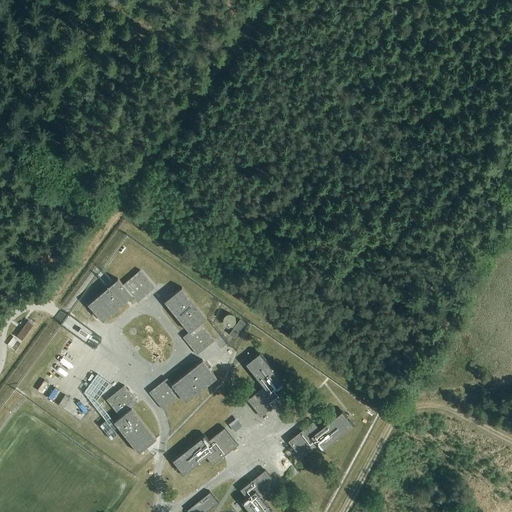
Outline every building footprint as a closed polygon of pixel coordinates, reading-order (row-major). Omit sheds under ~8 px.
[(137,302),(154,288),(140,271),(123,285),(117,279),(88,304),(102,321),(132,296),(137,302)] [(197,354),(214,341),(200,323),(206,318),(182,288),(164,302),(189,332),(183,337),(197,354)] [(235,322),(235,319),(234,316),(231,314),(228,314),(225,315),(224,318),(223,321),(225,324),(227,325),(230,326),(233,324),(235,322)] [(234,338),(244,323),(239,319),(229,334),(234,338)] [(33,325),(28,321),(16,337),(21,341),(33,325)] [(285,397),(279,389),(284,385),(259,354),(245,364),(263,387),(247,400),(260,417),(285,397)] [(185,402),(215,378),(202,361),(171,385),(166,379),(149,392),(163,410),(180,396),(185,402)] [(120,417),(114,422),(109,426),(105,421),(99,425),(110,439),(116,435),(112,430),(117,426),(138,453),(155,439),(131,408),(137,403),(124,386),(106,400),(120,417)] [(341,412),(319,430),(312,422),(287,442),(300,459),(317,446),(321,450),(352,426),(341,412)] [(183,474),(205,457),(212,465),(237,445),(223,428),(207,441),(203,436),(172,461),(183,474)] [(239,490),(246,498),(241,502),(248,511),(271,511),(262,500),(278,488),(264,470),(239,490)] [(206,511),(217,504),(209,493),(186,510),(187,511),(206,511)]
